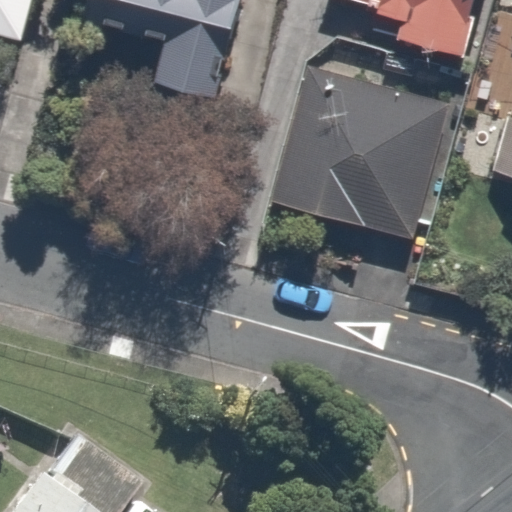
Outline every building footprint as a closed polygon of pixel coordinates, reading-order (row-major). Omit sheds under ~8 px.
[(0,0),(0,26),(26,31),(32,0),(0,0)] [(223,95),(245,0),(87,0),(86,7),(157,24),(144,76),(223,95)] [(369,0),(383,3),(378,28),(467,48),(478,0),(369,0)] [(414,234),(445,86),(296,55),(265,203),(414,234)] [(0,511),(79,511),(20,468),(0,495),(0,511)]
